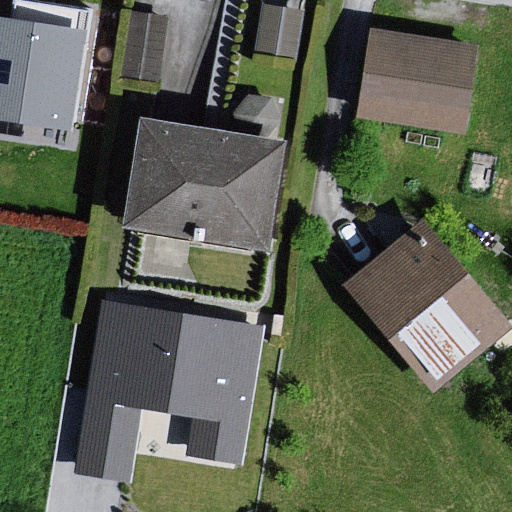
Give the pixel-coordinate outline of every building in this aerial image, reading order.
[(13,16),(0,13),(0,113),(65,124),(82,11),(15,0),(13,16)] [(302,8),(262,2),(255,51),(294,57),(302,8)] [(165,14),(127,9),(119,72),(156,77),(165,14)] [(481,45),(370,26),(354,116),(465,135),(481,45)] [(288,149),(143,127),(126,236),(271,259),(288,149)] [(420,231),(344,295),(434,407),(509,339),(420,231)] [(269,326),(104,299),(77,464),(123,471),(134,406),(185,414),(177,457),(246,468),(269,326)]
